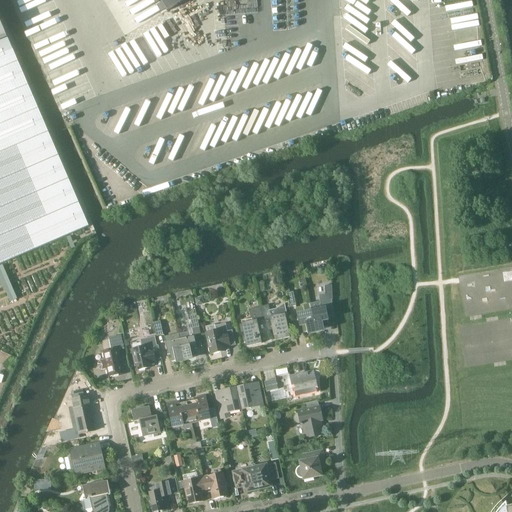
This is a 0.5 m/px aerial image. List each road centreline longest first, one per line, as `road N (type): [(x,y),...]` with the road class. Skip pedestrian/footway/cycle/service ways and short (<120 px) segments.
road 1 (residential): [(341,494),(331,347),(109,397),(132,511)]
road 2 (residential): [(341,494),(482,464),(511,466)]
road 3 (unclassified): [(511,145),(485,0)]
